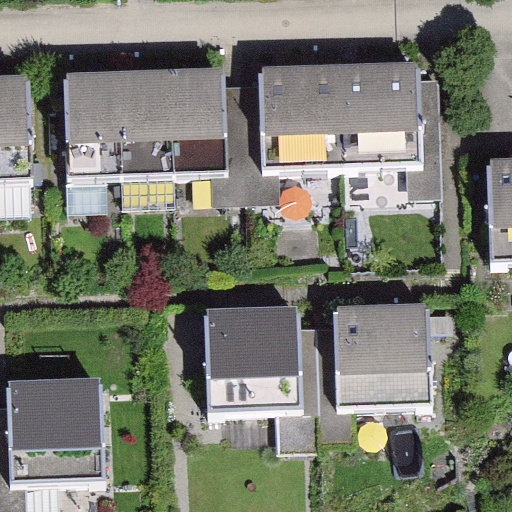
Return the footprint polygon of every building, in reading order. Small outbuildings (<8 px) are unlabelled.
[(415,90),(263,94),(265,182),(417,178),(415,90)] [(224,98),(72,101),(74,189),(226,185),(224,98)] [(25,103),(0,103),(0,191),(27,191),(25,103)] [(511,182),(499,183),(504,278),(511,277),(511,182)] [(443,331),(350,337),(355,427),(448,421),(443,331)] [(313,342),(216,346),(220,429),(317,425),(313,342)] [(114,404),(22,406),(25,493),(117,490),(114,404)]
